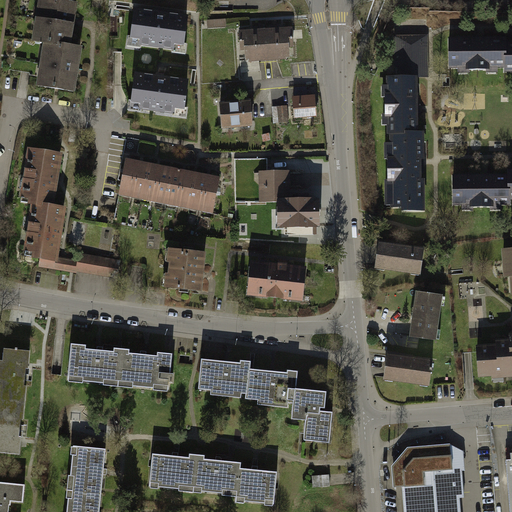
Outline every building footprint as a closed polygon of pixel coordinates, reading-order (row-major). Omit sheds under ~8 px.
[(65,0),(37,0),(31,41),(42,43),(57,45),(57,43),(70,45),(78,2),(65,0)] [(188,15),(134,8),(130,38),(139,39),(138,45),(174,50),(174,45),(184,46),(188,15)] [(226,18),(207,20),(208,29),(226,27),(226,18)] [(260,61),(291,59),(290,48),(294,47),(293,27),(239,31),(241,57),(245,56),(245,60),(241,60),(242,73),(260,71),(260,61)] [(430,33),(394,34),(394,76),(387,76),(387,85),(382,85),(382,97),(386,97),(386,113),(382,113),(382,125),(387,125),(388,135),(390,135),(390,143),(385,143),(385,159),(388,159),(388,180),(385,180),(385,206),(391,206),(391,209),(402,208),(402,212),(426,211),(426,179),(424,179),(424,160),(425,160),(425,132),(419,132),(418,79),(430,78),(430,33)] [(507,37),(449,37),(450,69),(459,69),(459,73),(471,73),(471,70),(487,70),(487,73),(499,73),(499,68),(505,68),(505,73),(511,72),(511,41),(508,42),(507,37)] [(57,45),(42,43),(35,86),(74,92),(82,47),(70,45),(57,43),(57,45)] [(189,79),(135,72),(131,102),(140,104),(139,109),(174,114),(175,109),(185,110),(189,79)] [(316,95),(292,97),(294,119),(318,117),(316,95)] [(251,100),(219,102),(221,129),(253,127),(251,100)] [(287,106),(272,107),(274,124),(289,122),(287,106)] [(64,152),(28,146),(20,197),(23,197),(22,201),(29,203),(32,204),(24,250),(27,250),(26,255),(33,256),(33,257),(40,258),(39,267),(72,272),(77,273),(77,272),(118,278),(121,260),(79,253),(78,260),(74,259),(60,257),(68,206),(56,204),(64,152)] [(220,178),(125,159),(118,196),(213,214),(220,178)] [(509,174),(453,175),(454,206),(463,206),(463,211),(475,211),(475,208),(491,208),(491,210),(503,210),(503,206),(511,206),(511,200),(511,169),(509,169),(509,174)] [(292,170),(261,170),(261,200),(278,199),(292,199),(291,197),(291,186),(292,186),(292,170)] [(291,197),(292,199),(278,199),(278,212),(275,213),(275,230),(287,230),(287,228),(321,227),(321,197),(291,197)] [(426,249),(379,242),(375,269),(422,276),(426,249)] [(208,252),(170,247),(168,262),(171,262),(170,273),(167,273),(166,287),(204,291),(208,252)] [(511,288),(511,248),(503,249),(505,278),(511,277),(511,288)] [(307,267),(251,261),(247,296),(303,302),(307,267)] [(444,296),(417,292),(411,338),(438,341),(444,296)] [(511,335),(510,335),(511,339),(496,341),(496,344),(476,345),(479,379),(493,378),(493,379),(511,377),(511,335)] [(85,345),(71,344),(68,384),(83,386),(83,384),(104,385),(104,388),(133,390),(133,388),(154,390),(153,393),(169,394),(169,384),(173,384),(174,374),(171,374),(173,354),(157,353),(157,356),(129,354),(129,350),(114,349),(114,352),(85,350),(85,345)] [(31,351),(5,348),(4,360),(0,360),(0,381),(1,382),(0,394),(0,452),(21,454),(22,437),(20,437),(22,419),(24,420),(28,386),(25,386),(27,368),(29,369),(31,351)] [(434,360),(388,354),(384,381),(430,387),(434,360)] [(239,363),(201,360),(198,391),(211,393),(211,399),(224,400),(224,397),(242,399),(242,395),(246,395),(246,401),(258,402),(258,407),(289,410),(289,406),(294,406),(292,421),(305,422),(304,443),(329,445),(332,413),(320,412),(321,409),(326,409),(328,391),(297,389),(299,371),(287,370),(287,372),(251,369),(251,361),(239,360),(239,363)] [(466,470),(464,452),(451,444),(408,448),(392,467),(394,488),(403,487),(405,511),(461,511),(460,498),(465,497),(463,471),(466,470)] [(81,448),(71,447),(70,456),(72,456),(69,476),(68,476),(66,499),(67,499),(66,511),(99,511),(106,451),(81,448)] [(188,459),(153,456),(150,488),(156,489),(156,486),(178,488),(178,493),(200,494),(200,491),(222,493),(221,496),(234,497),(234,504),(244,505),(244,503),(261,504),(261,508),(274,509),(277,472),(240,469),(240,463),(203,460),(204,456),(188,455),(188,459)] [(330,475),(312,476),(313,488),(331,487),(330,475)] [(26,485),(0,482),(0,511),(9,511),(11,506),(12,506),(12,502),(24,503),(26,485)]
